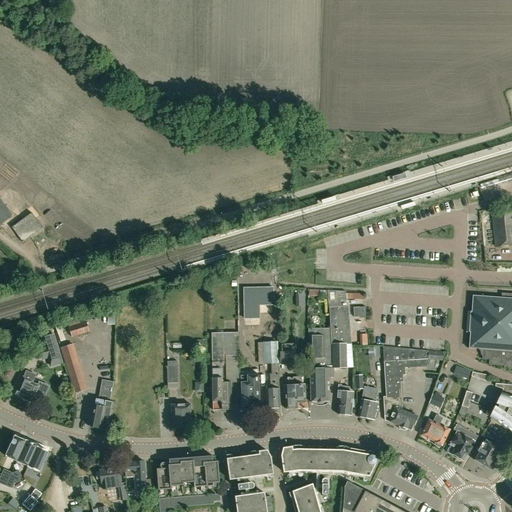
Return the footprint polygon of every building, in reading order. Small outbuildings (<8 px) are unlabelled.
[(394,179),(407,176),(406,169),(392,173),(394,179)] [(0,199),(0,224),(1,225),(11,218),(11,215),(0,199)] [(495,246),(511,244),(511,208),(492,211),(495,246)] [(11,228),(22,243),(42,228),(31,213),(11,228)] [(273,285),(243,286),(244,318),(260,318),(259,313),(272,312),(272,304),(274,304),(273,285)] [(348,306),(347,306),(346,291),(328,290),(330,328),(308,329),(308,337),(310,337),(311,403),(330,402),(329,377),(333,377),(333,368),(353,368),(351,344),(348,306)] [(511,294),(501,293),(501,298),(472,296),(471,312),(467,311),(466,332),(470,332),(469,348),(482,350),(482,359),(489,360),(488,365),(511,366),(511,294)] [(364,307),(354,308),(354,318),(360,318),(365,318),(364,307)] [(407,321),(410,321),(411,312),(399,312),(399,321),(401,321),(401,328),(407,328),(407,321)] [(72,322),(67,324),(71,338),(88,332),(84,322),(78,324),(77,319),(71,321),(72,322)] [(225,356),(238,355),(237,333),(211,334),(212,378),(212,410),(231,410),(230,383),(226,383),(225,356)] [(39,349),(42,359),(47,357),(48,359),(60,356),(59,354),(53,335),(42,339),(45,347),(39,349)] [(263,365),(271,365),(272,374),(269,374),(270,390),(265,390),(266,408),(280,408),(276,342),(263,343),(257,343),(259,365),(263,365)] [(86,390),(73,345),(61,348),(75,393),(86,390)] [(428,351),(382,347),(385,397),(384,397),(385,420),(399,426),(398,426),(399,429),(404,431),(406,430),(407,429),(411,431),(413,425),(414,425),(417,417),(402,411),(400,383),(403,383),(403,375),(405,375),(405,368),(427,367),(428,351)] [(279,351),(279,365),(297,365),(296,351),(279,351)] [(178,389),(177,361),(167,361),(168,389),(178,389)] [(24,400),(32,403),(35,395),(43,398),(48,387),(39,383),(37,386),(32,383),(35,376),(25,372),(23,378),(22,378),(15,395),(24,399),(24,400)] [(471,376),(486,381),(487,375),(473,372),(471,376)] [(242,410),(260,409),(259,375),(240,376),(242,410)] [(283,386),(283,393),(285,393),(286,409),(297,409),(297,403),(305,402),(304,384),(301,385),(300,377),(287,378),(288,385),(283,386)] [(96,399),(92,421),(90,420),(89,426),(90,427),(90,428),(109,431),(114,403),(110,402),(114,382),(102,380),(98,399),(96,399)] [(337,391),(337,398),(339,398),(338,413),(351,415),(353,392),(349,392),(349,387),(341,386),(342,385),(338,384),(337,391)] [(501,394),(511,397),(511,385),(504,385),(501,394)] [(366,391),(364,400),(361,400),(357,416),(374,420),(378,403),(373,402),(375,393),(366,391)] [(467,391),(462,406),(469,408),(470,403),(469,403),(473,393),(467,391)] [(432,394),(429,404),(441,408),(444,398),(432,394)] [(490,417),(511,432),(511,397),(501,394),(496,404),(500,405),(498,409),(495,407),(490,417)] [(171,405),(172,429),(191,428),(190,405),(171,405)] [(432,422),(428,420),(421,436),(434,442),(435,445),(439,447),(442,446),(449,430),(439,426),(442,419),(436,415),(432,422)] [(460,460),(461,460),(463,461),(475,442),(474,441),(477,437),(457,424),(453,430),(456,432),(449,445),(452,447),(448,452),(456,457),(456,458),(460,460)] [(11,444),(5,456),(17,461),(26,440),(14,435),(13,439),(11,444)] [(26,440),(17,461),(27,466),(27,467),(28,467),(37,446),(26,440)] [(501,450),(486,440),(474,460),(489,469),(501,450)] [(369,476),(376,462),(376,460),(376,458),(374,457),(372,456),(373,452),(367,451),(367,452),(350,449),(350,447),(343,446),(336,446),(336,447),(326,447),(326,450),(313,450),(313,447),(304,447),(304,445),(296,445),(289,446),(289,447),(283,448),(281,456),(283,473),(298,470),(342,472),(369,476)] [(37,446),(28,467),(39,472),(48,451),(37,446)] [(261,450),(249,452),(249,453),(240,454),(241,457),(227,459),(229,480),(273,474),(270,457),(266,451),(261,451),(261,450)] [(171,489),(171,486),(183,485),(183,483),(194,482),(194,487),(207,486),(207,484),(219,483),(217,462),(212,462),(212,457),(213,457),(213,456),(202,457),(202,456),(202,457),(202,464),(203,464),(203,466),(194,467),(193,461),(180,462),(180,465),(168,465),(169,468),(157,469),(158,490),(171,489)] [(125,472),(125,478),(133,477),(134,490),(146,489),(144,461),(135,462),(124,463),(125,472)] [(99,472),(95,473),(96,480),(100,479),(101,484),(102,484),(103,490),(119,487),(121,487),(121,483),(120,481),(121,481),(119,468),(99,471),(99,472)] [(1,477),(0,478),(0,483),(5,486),(8,480),(1,477)] [(347,482),(344,487),(342,511),(353,511),(363,494),(365,491),(347,482)] [(319,511),(312,485),(293,493),(294,498),(291,499),(295,511),(319,511)] [(35,489),(30,496),(37,500),(42,494),(35,489)] [(403,511),(365,491),(363,494),(353,511),(403,511)] [(236,511),(268,511),(272,511),(270,497),(264,498),(263,493),(234,497),(236,511)] [(159,511),(169,511),(176,511),(176,507),(214,504),(214,501),(220,501),(220,494),(159,499),(159,511)]
